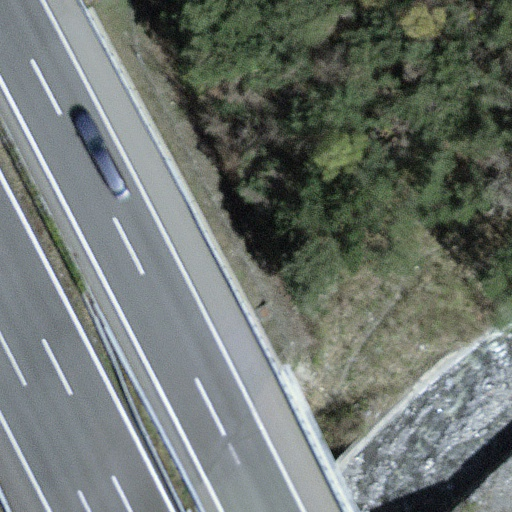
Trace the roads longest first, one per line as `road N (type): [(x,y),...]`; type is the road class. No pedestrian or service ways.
road 1 (motorway): [(262,511),(2,0)]
road 2 (motorway): [(0,293),(111,511)]
